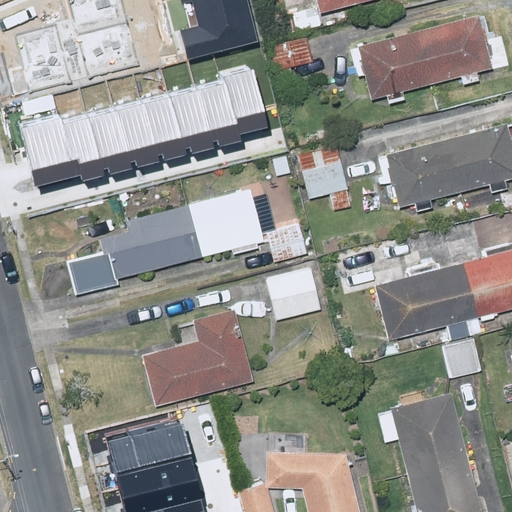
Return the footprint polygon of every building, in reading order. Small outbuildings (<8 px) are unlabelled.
[(60,71),(116,54),(118,63),(151,53),(149,48),(167,42),(159,15),(151,17),(146,0),(93,0),(96,8),(46,23),(60,71)] [(176,0),(189,46),(239,33),(229,0),(176,0)] [(312,0),(316,13),(363,0),(312,0)] [(474,70),(491,66),(477,12),(354,42),(368,97),(384,93),(386,102),(403,98),(400,89),(457,75),(459,84),(476,79),(474,70)] [(268,43),(277,84),(293,80),(290,65),(310,60),(304,35),(268,43)] [(30,122),(40,164),(249,112),(239,70),(30,122)] [(511,179),(511,140),(507,121),(382,154),(396,208),(411,204),(413,211),(430,206),(428,198),(486,183),(488,192),(504,188),(503,182),(511,179)] [(336,143),(294,152),(305,201),(327,196),(330,211),(350,207),(336,143)] [(116,278),(258,244),(245,190),(122,218),(125,231),(104,236),(107,251),(67,261),(75,296),(118,286),(116,278)] [(306,253),(297,223),(264,233),(274,263),(306,253)] [(474,334),(470,319),(511,308),(511,247),(370,284),(385,341),(444,326),(448,341),(471,335),(474,334)] [(317,308),(306,266),(261,277),(272,320),(317,308)] [(249,380),(231,305),(190,315),(197,341),(140,355),(152,403),(249,380)] [(480,370),(471,335),(448,341),(437,344),(446,379),(480,370)] [(479,511),(448,391),(375,410),(383,441),(395,438),(414,511),(479,511)] [(212,400),(178,410),(185,434),(188,445),(222,436),(212,400)] [(181,423),(107,443),(125,511),(205,511),(184,434),(181,423)] [(357,511),(343,455),(264,451),(264,485),(297,488),(302,511),(357,511)] [(271,511),(265,485),(238,492),(243,511),(271,511)]
